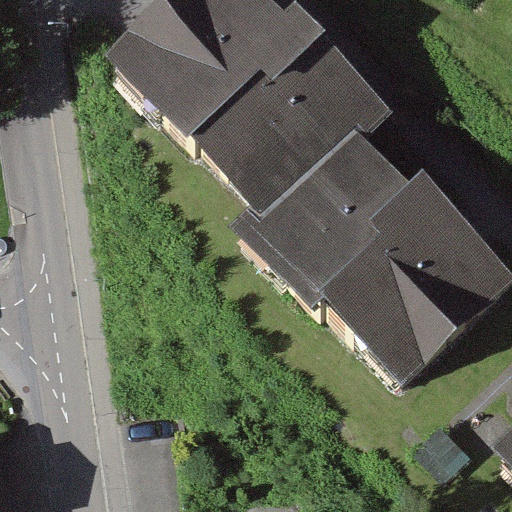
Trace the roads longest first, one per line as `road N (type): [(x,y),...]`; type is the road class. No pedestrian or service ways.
road 1 (residential): [(35,330),(45,259),(8,0)]
road 2 (residential): [(83,511),(68,415),(35,330)]
